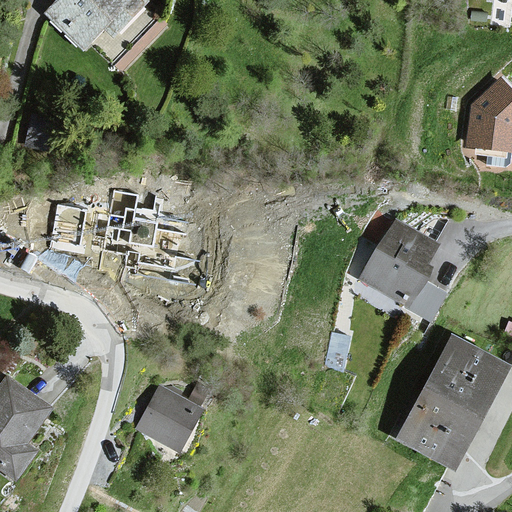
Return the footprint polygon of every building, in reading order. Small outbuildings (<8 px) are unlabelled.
[(156,21),(142,0),(51,0),(50,1),(82,51),(102,38),(109,51),(156,21)] [(511,81),(509,79),(478,100),(477,144),(511,148),(511,81)] [(32,110),(26,141),(49,145),(55,114),(32,110)] [(428,260),(440,239),(393,214),(357,279),(430,319),(446,292),(424,280),(433,263),(428,260)] [(505,359),(450,331),(396,434),(452,462),(505,359)] [(67,407),(10,374),(0,389),(0,466),(23,480),(67,407)] [(203,412),(156,384),(131,427),(178,455),(203,412)]
